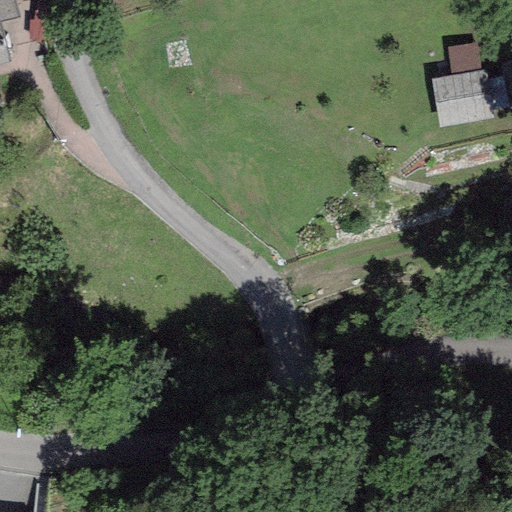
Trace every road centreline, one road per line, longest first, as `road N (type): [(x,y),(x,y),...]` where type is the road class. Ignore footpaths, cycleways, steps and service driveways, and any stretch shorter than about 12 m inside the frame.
road 1 (residential): [(281,389),(285,345),(271,298),(125,159),(85,88),(66,22)]
road 2 (residential): [(0,448),(66,453),(226,436),(255,421),(281,389)]
road 3 (residential): [(281,389),(435,355),(511,353)]
